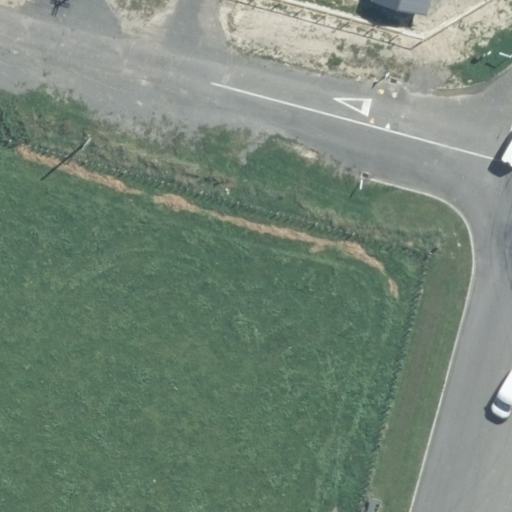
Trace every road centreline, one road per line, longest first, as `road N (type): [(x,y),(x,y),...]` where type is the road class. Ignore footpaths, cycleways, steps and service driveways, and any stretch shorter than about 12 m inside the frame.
road 1 (residential): [(0,27),(511,164)]
road 2 (residential): [(468,511),(511,341)]
